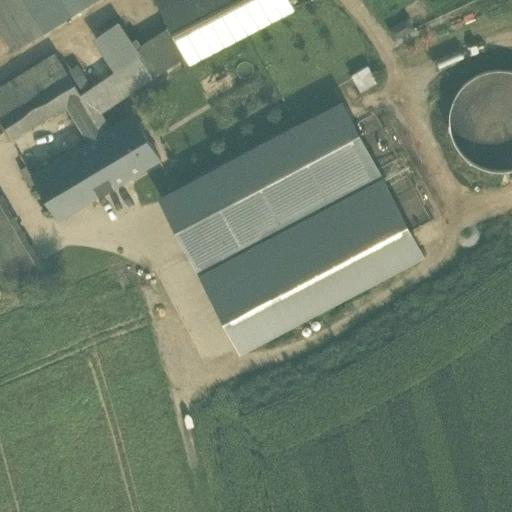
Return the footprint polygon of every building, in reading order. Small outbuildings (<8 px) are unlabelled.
[(0,0),(0,28),(13,50),(70,15),(60,0),(0,0)] [(94,0),(60,0),(70,15),(94,0)] [(289,0),(161,0),(156,3),(171,33),(184,56),(187,62),(293,6),(289,0)] [(171,33),(141,52),(154,75),(184,56),(171,33)] [(54,52),(0,85),(0,111),(51,80),(66,71),(54,52)] [(141,52),(80,94),(103,131),(110,127),(100,112),(154,75),(141,52)] [(359,89),(376,80),(366,63),(350,72),(359,89)] [(477,72),(463,82),(453,95),(448,112),(449,128),(455,144),(466,157),(480,166),(496,169),(511,167),(511,69),(510,69),(493,68),(477,72)] [(80,94),(66,71),(51,80),(61,97),(65,104),(88,141),(103,131),(80,94)] [(51,80),(0,111),(0,123),(10,139),(52,112),(48,106),(61,97),(51,80)] [(61,97),(48,106),(52,112),(65,104),(61,97)] [(341,99),(157,196),(239,351),(423,253),(341,99)] [(110,127),(103,131),(128,176),(160,158),(133,113),(110,127)] [(88,141),(74,149),(101,193),(128,176),(103,131),(88,141)] [(49,164),(31,175),(58,219),(101,193),(74,149),(49,164)] [(41,150),(23,161),(31,175),(49,164),(41,150)] [(6,212),(0,215),(0,280),(2,284),(14,278),(37,264),(6,212)] [(77,248),(49,253),(54,276),(81,270),(77,248)]
